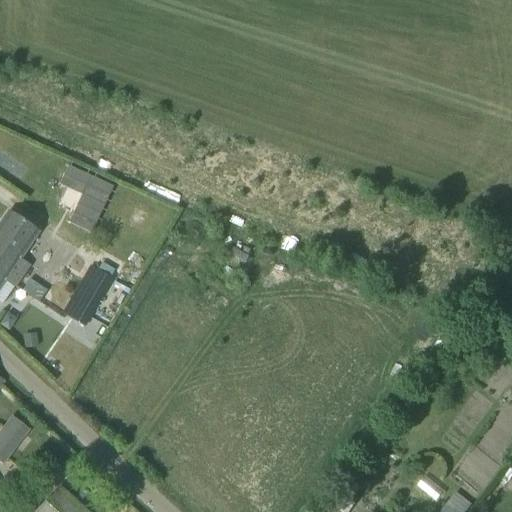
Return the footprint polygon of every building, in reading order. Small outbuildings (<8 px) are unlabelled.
[(63,175),(59,184),(81,195),(77,204),(72,212),(68,221),(90,232),(94,223),(99,214),(103,205),(107,196),(111,187),(89,177),(67,166),(63,175)] [(127,198),(116,224),(152,240),(164,215),(127,198)] [(8,213),(0,225),(0,285),(4,279),(14,287),(22,275),(28,267),(18,259),(36,232),(25,224),(8,213)] [(101,266),(96,273),(109,281),(114,273),(101,266)] [(85,325),(109,281),(96,273),(88,269),(63,313),(85,325)] [(0,461),(22,432),(6,420),(0,428),(0,461)] [(84,511),(56,485),(29,511),(84,511)]
